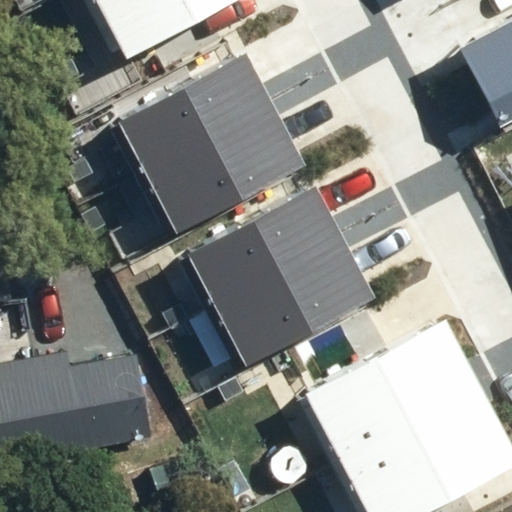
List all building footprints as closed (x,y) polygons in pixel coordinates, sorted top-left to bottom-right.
[(78,0),(98,45),(200,0),(78,0)] [(469,118),(511,96),(511,0),(480,0),(423,29),(469,118)] [(204,351),(364,276),(244,22),(84,97),(204,351)] [(340,511),(367,511),(499,454),(427,292),(273,360),(340,511)] [(0,452),(153,429),(141,349),(74,359),(72,346),(34,352),(26,303),(0,307),(0,452)]
